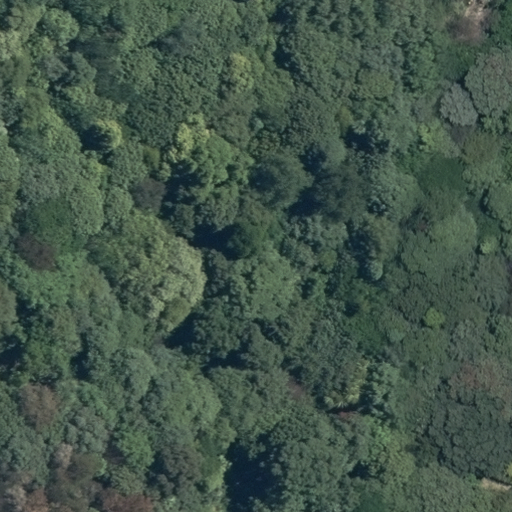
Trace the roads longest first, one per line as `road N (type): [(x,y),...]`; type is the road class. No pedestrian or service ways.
road 1 (track): [(241,511),(239,474),(146,368),(150,268),(156,194),(205,92),(243,64),(267,0)]
road 2 (track): [(511,501),(308,415),(258,383),(153,229)]
